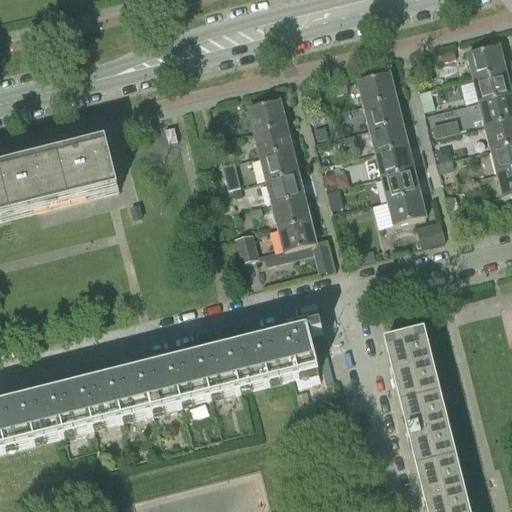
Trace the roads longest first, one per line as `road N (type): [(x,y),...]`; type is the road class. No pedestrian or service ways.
road 1 (residential): [(0,100),(402,0)]
road 2 (residential): [(0,378),(341,292)]
road 3 (residential): [(341,292),(398,511)]
road 4 (residential): [(341,292),(511,249)]
